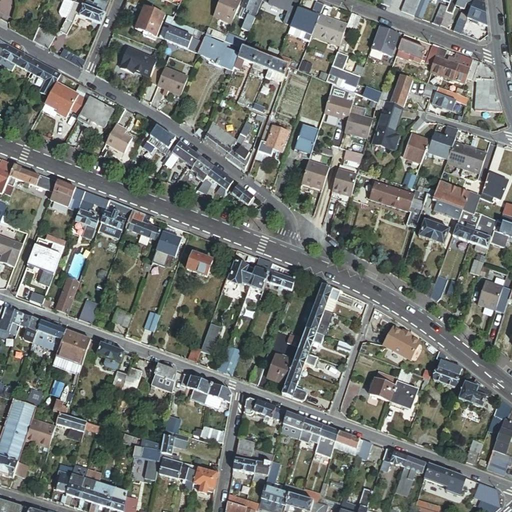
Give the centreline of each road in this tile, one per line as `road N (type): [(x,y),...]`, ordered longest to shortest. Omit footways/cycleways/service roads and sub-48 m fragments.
road 1 (tertiary): [(0,145),(283,253)]
road 2 (residential): [(240,387),(511,487)]
road 3 (residential): [(86,81),(161,122),(280,208),(288,228),(283,253)]
road 4 (tertiary): [(283,253),(375,291),(511,387)]
road 5 (residential): [(0,298),(240,387)]
road 6 (residential): [(500,61),(337,0)]
road 7 (residential): [(218,511),(240,387)]
